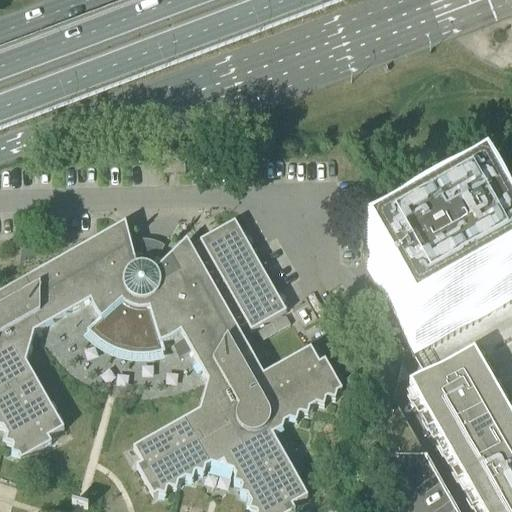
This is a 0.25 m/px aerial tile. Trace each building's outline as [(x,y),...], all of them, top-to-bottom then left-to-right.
[(162,176),(178,176),(184,176),(183,151),(161,152),(162,176)] [(368,280),(414,360),(511,304),(511,263),(484,215),(368,280)] [(285,315),(234,225),(234,224),(199,244),(189,250),(186,243),(163,266),(156,260),(159,255),(150,252),(141,251),(141,256),(132,257),(124,226),(0,296),(0,431),(2,432),(6,439),(4,447),(11,449),(12,451),(10,458),(18,460),(20,465),(43,452),(42,452),(50,447),(47,442),(63,433),(25,366),(33,337),(90,305),(91,309),(93,312),(94,316),(97,319),(99,322),(86,333),(88,335),(89,334),(92,338),(95,341),(99,344),(103,346),(107,349),(111,351),(116,353),(120,354),(125,355),(129,356),(134,357),(139,357),(144,357),(148,357),(153,356),(158,355),(161,354),(161,355),(164,354),(161,346),(166,344),(171,341),(176,339),(179,336),(207,385),(204,386),(199,415),(132,452),(141,468),(136,471),(140,479),(152,501),(157,498),(164,500),(166,493),(168,492),(175,494),(177,487),(184,483),(192,485),(194,478),(196,476),(203,479),(205,471),(210,468),(216,470),(222,466),(226,473),(232,474),(231,475),(234,479),(232,487),(240,489),(241,491),(239,498),(246,500),(250,507),(248,511),(292,511),(291,510),(307,501),(271,438),(281,433),(283,427),(288,424),(295,426),(297,419),(299,418),(307,420),(309,413),(316,408),(323,411),(325,403),(327,402),(334,404),(336,397),(341,394),(328,372),(324,364),(318,367),(309,352),(262,378),(236,333),(246,327),(250,335),(285,315)] [(511,511),(511,421),(477,359),(473,353),(427,379),(425,380),(408,390),(412,395),(412,397),(418,406),(427,421),(427,422),(432,432),(441,448),(447,458),(456,474),(462,484),(471,500),(477,510),(477,511),(511,511)] [(458,511),(447,492),(438,476),(436,477),(435,477),(435,475),(430,468),(425,458),(424,456),(418,456),(394,454),(394,455),(395,455),(379,454),(378,454),(379,467),(380,469),(397,498),(404,511),(458,511)]
